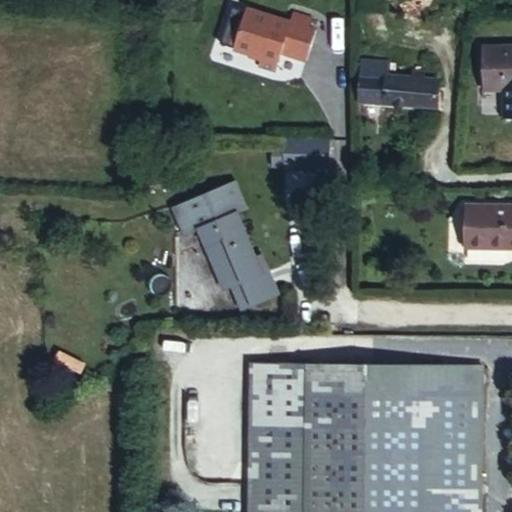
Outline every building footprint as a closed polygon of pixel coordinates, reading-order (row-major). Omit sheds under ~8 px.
[(383,0),(358,0),(358,11),(384,11),(383,0)] [(307,56),(317,25),(309,22),(312,13),(293,7),(290,17),(246,3),(234,44),(261,52),(259,61),(276,67),(282,48),(307,56)] [(500,86),(511,85),(511,45),(497,46),(500,86)] [(356,71),(356,99),(369,100),(367,71),(356,71)] [(447,72),(367,71),(369,100),(446,102),(447,72)] [(330,166),(330,136),(285,135),(284,165),(330,166)] [(254,275),(265,271),(259,255),(252,257),(234,211),(245,209),(234,180),(171,204),(182,232),(195,226),(219,288),(227,285),(236,308),(274,295),(269,283),(260,279),(256,280),(254,275)] [(480,249),(511,249),(511,207),(482,207),(480,249)] [(269,283),(265,271),(254,275),(256,280),(260,279),(269,283)] [(482,511),(485,369),(250,362),(245,511),(482,511)]
